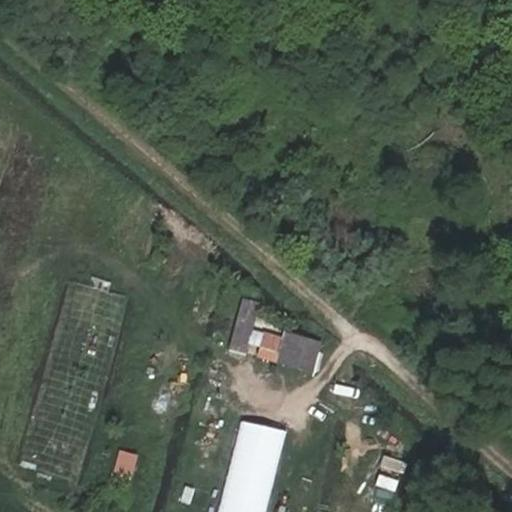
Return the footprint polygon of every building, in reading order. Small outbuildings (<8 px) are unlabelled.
[(81,480),(122,294),(64,281),(23,467),(81,480)] [(230,346),(245,350),(256,302),(241,298),(230,346)] [(265,333),(259,355),(323,372),(327,352),(318,347),(318,340),(284,331),(281,338),(265,333)] [(384,454),(379,467),(401,475),(406,461),(384,454)] [(378,472),(371,493),(391,500),(399,479),(378,472)]
